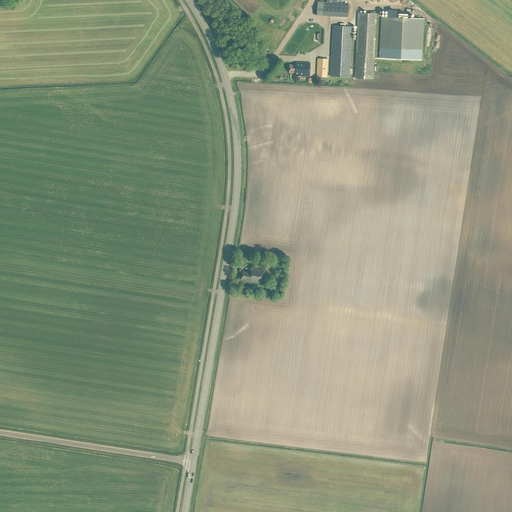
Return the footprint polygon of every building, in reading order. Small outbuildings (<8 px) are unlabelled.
[(347,17),(348,4),(323,2),(322,16),(347,17)] [(354,79),(373,80),(376,14),(357,13),(354,79)] [(379,48),(422,51),(423,19),(409,18),(409,14),(396,13),(396,17),(381,17),(379,48)] [(345,24),(340,24),(340,27),(333,27),(330,76),(349,77),(352,28),(345,27),(345,24)] [(327,78),(328,59),(317,59),(316,77),(327,78)] [(289,73),(295,73),(295,76),(309,77),(310,63),(296,62),(295,65),(289,65),(289,73)] [(241,279),(246,280),(246,281),(262,284),(264,270),(250,267),(250,273),(242,271),(241,279)]
